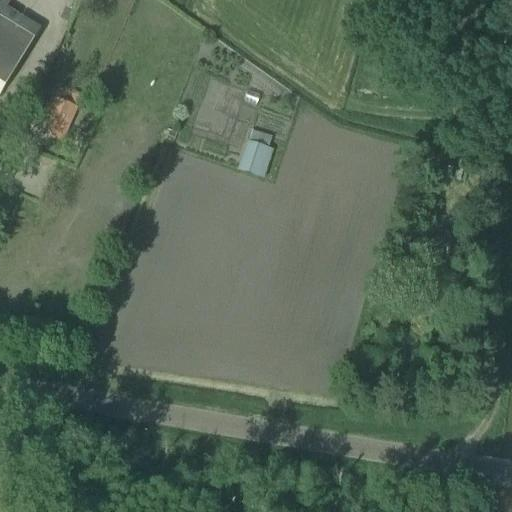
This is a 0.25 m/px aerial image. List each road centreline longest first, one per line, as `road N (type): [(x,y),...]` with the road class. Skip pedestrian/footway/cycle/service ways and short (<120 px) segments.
road 1 (unclassified): [(511,475),(0,380)]
road 2 (track): [(511,153),(495,212),(490,407),(472,468)]
